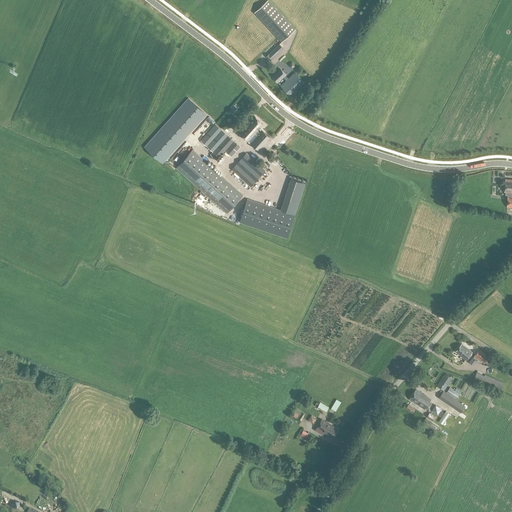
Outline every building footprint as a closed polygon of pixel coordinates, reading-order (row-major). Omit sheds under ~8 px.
[(267,0),(254,12),(282,42),(295,29),(267,0)] [(242,34),(259,53),(275,39),(257,20),(242,34)] [(266,56),(270,61),(273,58),(284,48),(280,44),(266,56)] [(280,69),(272,77),(277,82),(283,77),(284,78),(286,76),(285,75),(286,75),(280,69)] [(294,72),(280,85),(289,95),(303,82),(294,72)] [(279,88),(274,94),(281,99),(286,93),(279,88)] [(207,115),(189,98),(145,147),(163,164),(207,115)] [(258,136),(260,133),(257,131),(258,130),(257,130),(263,124),(255,117),(249,123),(239,133),(248,141),(255,134),(258,136)] [(215,124),(200,141),(213,152),(210,155),(217,160),(225,151),(231,157),(240,147),(215,124)] [(258,136),(251,144),(259,151),(270,138),(263,131),(260,134),(260,133),(258,136)] [(243,195),(192,149),(176,168),(226,213),(243,195)] [(251,187),(266,170),(246,153),(231,169),(251,187)] [(305,184),(291,179),(284,199),(298,204),(305,184)] [(286,238),(294,215),(247,199),(239,222),(286,238)] [(455,351),(466,360),(472,352),(462,344),(455,351)] [(479,349),(474,356),(484,363),(489,357),(479,349)] [(473,357),(469,362),(473,366),(477,361),(473,357)] [(496,362),(495,364),(493,367),(502,372),(504,368),(505,366),(496,362)] [(444,374),(437,385),(444,391),(452,379),(444,374)] [(484,376),(481,383),(501,391),(504,383),(485,374),(484,376)] [(346,393),(355,378),(350,375),(342,390),(346,393)] [(460,394),(455,391),(450,387),(446,392),(456,399),(460,394)] [(409,399),(424,409),(431,399),(416,389),(409,399)] [(341,402),(337,399),(331,408),(336,411),(341,402)] [(320,402),(317,407),(317,408),(325,413),(329,407),(320,402)] [(408,404),(406,408),(412,413),(415,409),(408,404)] [(436,413),(440,408),(435,405),(431,410),(436,413)] [(439,421),(443,424),(450,414),(446,411),(439,421)] [(430,412),(426,417),(432,421),(435,416),(430,412)] [(308,422),(315,423),(317,417),(310,415),(308,422)] [(426,418),(421,425),(435,434),(439,426),(426,418)] [(317,428),(334,438),(339,429),(322,419),(317,428)] [(31,505),(42,510),(44,506),(32,501),(31,505)]
